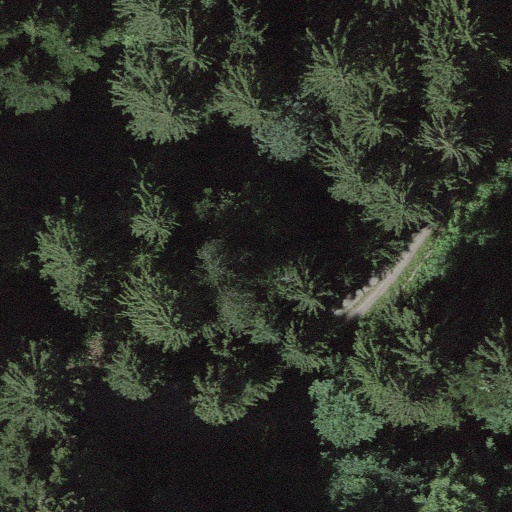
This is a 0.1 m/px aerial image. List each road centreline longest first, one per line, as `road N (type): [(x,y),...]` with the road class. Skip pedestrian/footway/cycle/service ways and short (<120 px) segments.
road 1 (track): [(511,51),(490,110),(382,290),(342,326),(289,352),(126,400),(0,420)]
road 2 (track): [(126,400),(248,420),(408,394),(511,397)]
